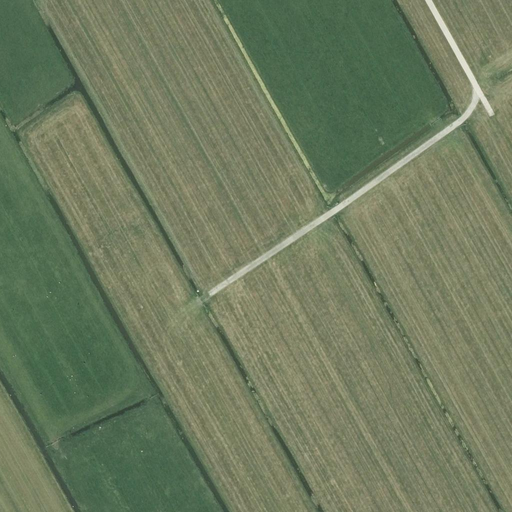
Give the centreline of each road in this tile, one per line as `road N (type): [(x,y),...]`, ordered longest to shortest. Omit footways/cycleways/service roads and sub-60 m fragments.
road 1 (track): [(475,87),(474,102),(456,123),(208,294)]
road 2 (track): [(427,0),(491,115)]
